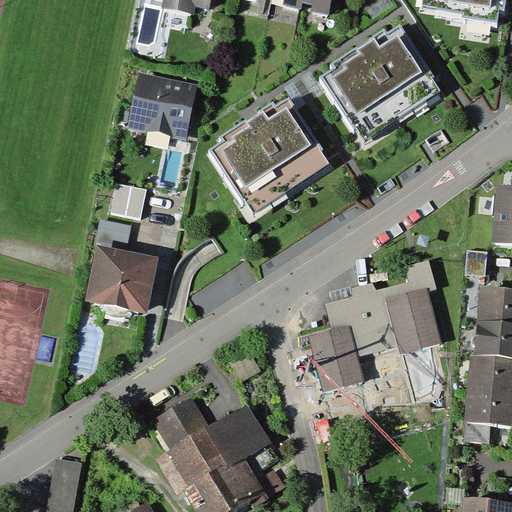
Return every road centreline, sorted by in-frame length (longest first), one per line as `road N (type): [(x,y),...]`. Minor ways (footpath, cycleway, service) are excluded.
road 1 (residential): [(0,485),(273,303)]
road 2 (residential): [(273,303),(511,140)]
road 3 (residential): [(273,303),(315,511)]
